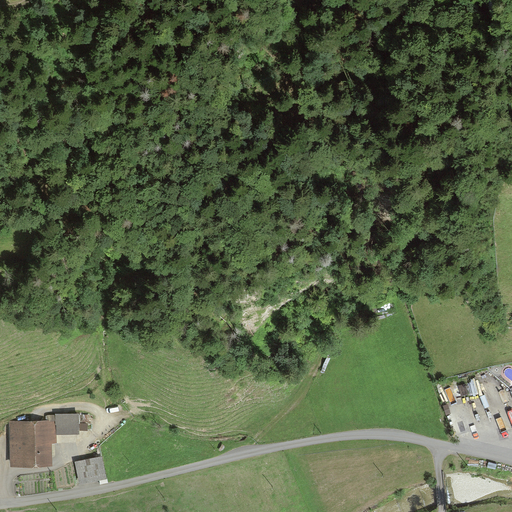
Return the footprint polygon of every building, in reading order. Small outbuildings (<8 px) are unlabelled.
[(471,398),(482,396),(479,381),(468,383),(471,398)] [(445,390),(449,402),(460,398),(456,386),(445,390)] [(82,416),(61,416),(61,433),(82,433),(82,416)] [(56,422),(15,424),(16,465),(57,464),(56,422)] [(105,459),(80,464),(83,483),(109,478),(105,459)]
